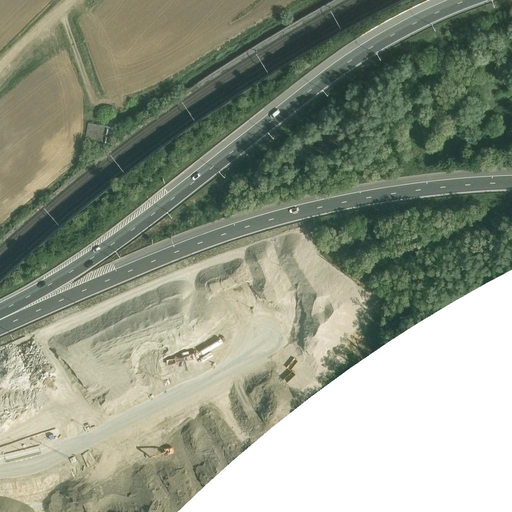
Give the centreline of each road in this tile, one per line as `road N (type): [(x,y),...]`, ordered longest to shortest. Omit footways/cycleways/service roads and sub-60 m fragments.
road 1 (motorway): [(464,0),(350,59),(6,315)]
road 2 (motorway): [(511,182),(365,196),(285,213),(6,315)]
